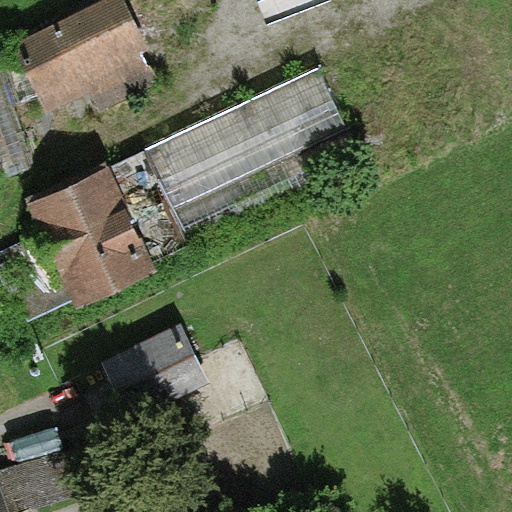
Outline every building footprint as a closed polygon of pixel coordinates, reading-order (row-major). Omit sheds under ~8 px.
[(134,0),(79,0),(17,29),(52,101),(95,81),(107,106),(161,80),(142,41),(152,37),(134,0)] [(316,68),(145,149),(188,237),(358,156),(316,68)] [(106,153),(30,191),(80,289),(156,251),(118,176),(106,153)] [(184,346),(111,374),(142,452),(215,424),(184,346)] [(203,434),(234,511),(240,511),(310,485),(278,404),(203,434)] [(0,511),(32,511),(83,495),(68,450),(0,472),(0,511)]
